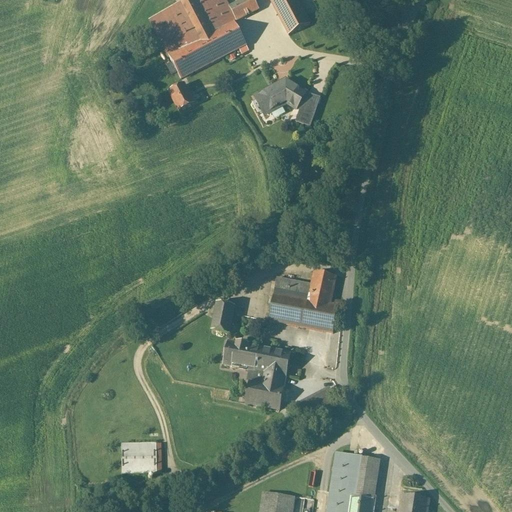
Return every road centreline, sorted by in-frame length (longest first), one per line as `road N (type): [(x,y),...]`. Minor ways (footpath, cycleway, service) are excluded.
road 1 (unclassified): [(449,511),(353,405),(340,358),(372,140),(409,14)]
road 2 (track): [(173,481),(161,418),(135,369),(143,345),(263,275),(350,270)]
